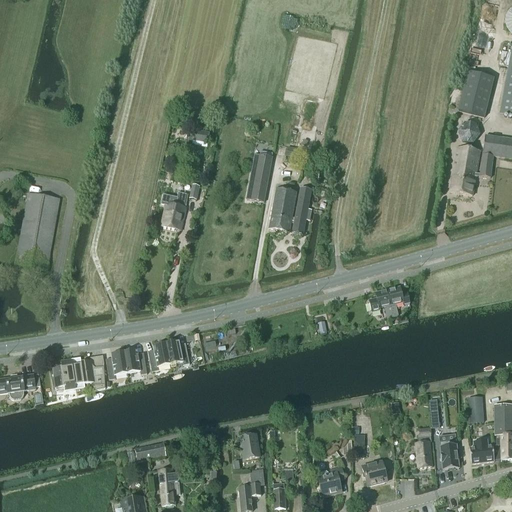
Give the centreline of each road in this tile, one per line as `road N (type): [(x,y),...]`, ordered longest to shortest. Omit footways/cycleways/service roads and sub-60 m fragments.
road 1 (secondary): [(0,349),(169,322),(511,234)]
road 2 (track): [(154,0),(94,242),(124,329)]
road 3 (track): [(340,281),(342,190),(385,0)]
road 4 (tertiary): [(381,511),(511,475)]
